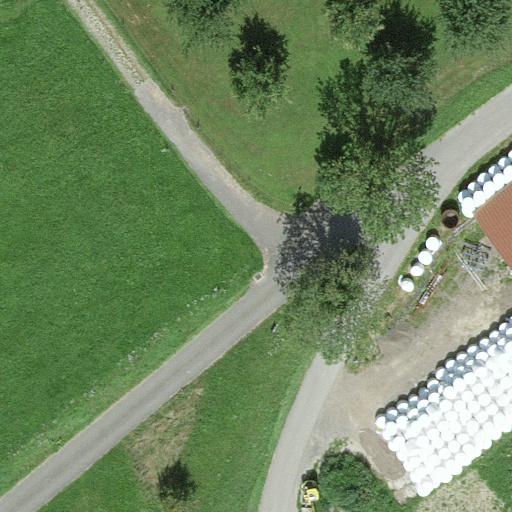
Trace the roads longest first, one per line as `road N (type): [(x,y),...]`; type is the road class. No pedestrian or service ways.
road 1 (residential): [(511,108),(11,511)]
road 2 (track): [(451,159),(329,364),(278,511)]
road 3 (track): [(304,269),(91,0)]
